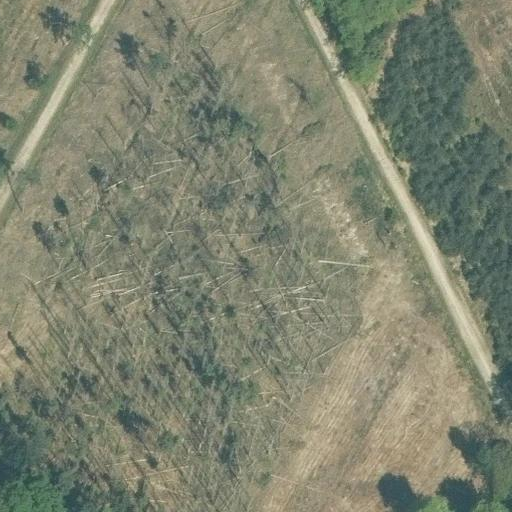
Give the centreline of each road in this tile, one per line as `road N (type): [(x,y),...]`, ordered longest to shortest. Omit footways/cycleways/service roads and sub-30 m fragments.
road 1 (track): [(511,418),(304,0)]
road 2 (track): [(0,201),(109,0)]
